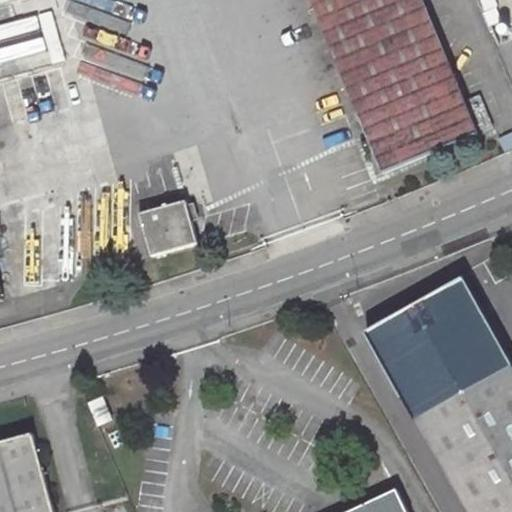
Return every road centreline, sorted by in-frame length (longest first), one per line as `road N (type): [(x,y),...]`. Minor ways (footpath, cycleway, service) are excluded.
road 1 (unclassified): [(0,364),(147,324),(511,183)]
road 2 (unknown): [(320,262),(213,0)]
